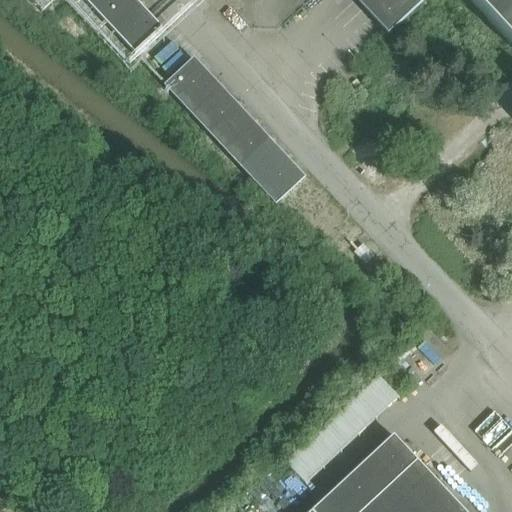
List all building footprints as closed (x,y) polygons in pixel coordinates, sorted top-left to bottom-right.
[(134,0),(83,0),(135,55),(162,30),(143,10),(144,10),(134,0)] [(511,0),(371,0),(393,24),(419,0),(469,0),(511,46),(511,0)] [(59,24),(75,42),(84,34),(68,16),(59,24)] [(194,64),(169,87),(276,202),(301,179),(194,64)] [(315,485),(408,399),(388,377),(295,463),(315,485)] [(313,511),(464,511),(394,437),(313,511)]
